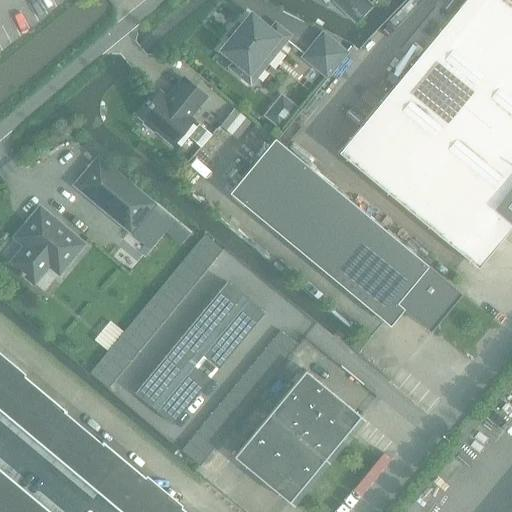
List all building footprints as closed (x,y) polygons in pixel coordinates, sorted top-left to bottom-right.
[(478,268),(511,227),(511,4),(506,0),(466,0),(340,153),(478,268)] [(367,0),(358,0),(345,14),(356,24),(373,6),(367,0)] [(251,14),(221,50),(235,62),(231,67),(250,83),(289,36),(275,24),(271,30),(251,14)] [(323,34),(304,57),(327,76),(346,53),(323,34)] [(160,92),(139,117),(144,121),(142,124),(153,134),(156,131),(172,145),(193,119),(190,117),(206,97),(183,78),(167,97),(160,92)] [(281,95),(264,116),(278,128),(296,107),(281,95)] [(236,140),(251,122),(234,109),(219,126),(236,140)] [(199,125),(189,137),(201,147),(211,135),(199,125)] [(462,294),(275,139),(275,138),(229,193),(390,326),(403,310),(420,324),(439,322),(462,294)] [(131,231),(154,204),(98,158),(75,185),(131,231)] [(59,275),(85,245),(40,208),(15,238),(25,247),(11,264),(34,284),(49,266),(59,275)] [(108,389),(223,250),(204,235),(89,373),(108,389)] [(135,394),(172,424),(264,314),(227,283),(135,394)] [(282,363),(297,345),(280,331),(181,451),(200,466),(284,364),(282,363)] [(210,511),(0,334),(0,389),(144,511),(210,511)] [(234,457),(289,503),(361,416),(305,370),(234,457)] [(69,511),(0,453),(0,511),(69,511)]
